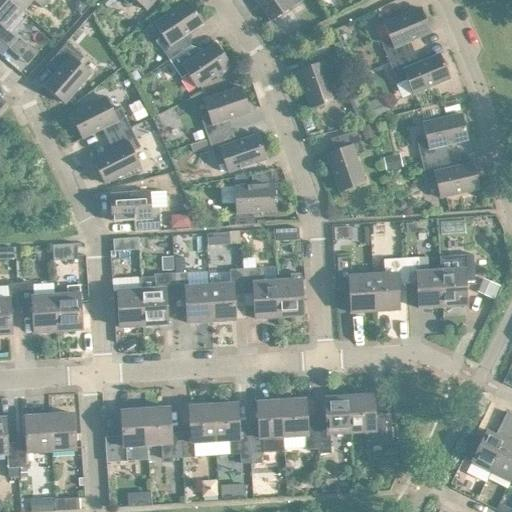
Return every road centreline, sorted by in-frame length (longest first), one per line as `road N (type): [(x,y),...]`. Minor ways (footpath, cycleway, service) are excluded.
road 1 (residential): [(324,359),(318,222),(300,154),(260,59),(223,0)]
road 2 (residential): [(97,385),(96,236),(82,223),(24,85),(0,62)]
road 3 (residential): [(324,359),(97,385)]
road 4 (residential): [(444,0),(482,81),(511,208)]
road 5 (residential): [(459,373),(420,358),(324,359)]
road 6 (residential): [(98,511),(97,385)]
